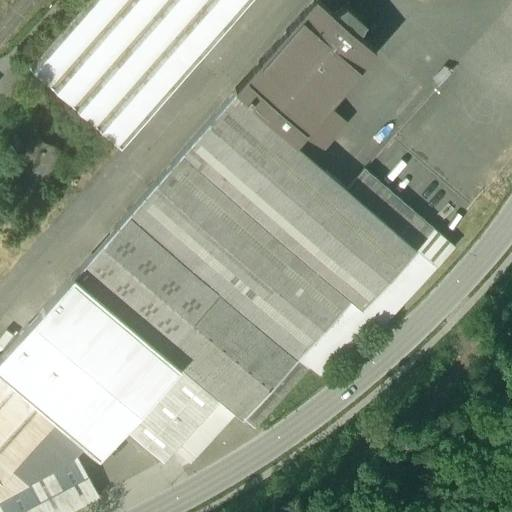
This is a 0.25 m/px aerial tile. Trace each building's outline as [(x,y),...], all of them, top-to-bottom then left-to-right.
[(84,0),(28,65),(119,145),(246,0),(84,0)] [(331,13),(316,0),(310,0),(234,89),(293,143),(295,142),(327,105),(374,50),(356,35),(363,22),(344,5),(331,13)] [(293,143),(234,89),(222,102),(198,130),(72,275),(183,372),(183,373),(220,406),(236,420),(255,436),(310,372),(323,384),(375,324),(382,330),(453,249),(343,153),(326,173),(293,143)] [(327,105),(295,142),(314,158),(346,122),(327,105)] [(59,149),(25,134),(5,178),(39,193),(59,149)] [(183,372),(72,275),(0,357),(0,376),(82,449),(99,463),(123,435),(126,438),(183,373),(183,372)] [(220,406),(183,373),(126,438),(164,470),(175,457),(220,406)] [(82,449),(0,376),(0,502),(75,461),(73,459),(82,449)] [(220,406),(175,457),(191,471),(236,420),(220,406)] [(0,502),(0,511),(86,511),(99,505),(75,461),(0,502)]
